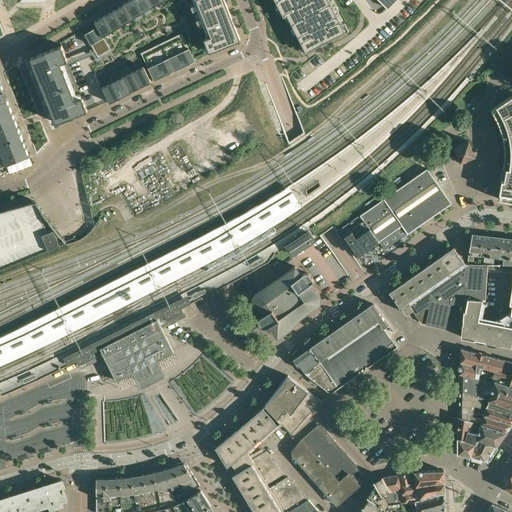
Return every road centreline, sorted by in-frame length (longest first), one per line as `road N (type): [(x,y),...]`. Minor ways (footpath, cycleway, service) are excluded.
road 1 (track): [(0,279),(116,235),(216,179),(265,163),(324,124),(454,0)]
road 2 (tertiary): [(81,460),(152,453),(207,429),(288,344),(370,286)]
road 3 (residential): [(64,150),(260,48),(241,0)]
road 4 (track): [(241,57),(218,109),(141,155),(133,177),(143,199)]
road 5 (residential): [(329,511),(277,453),(320,411)]
road 6 (tertiary): [(370,286),(469,217)]
road 7 (residential): [(320,411),(416,339)]
